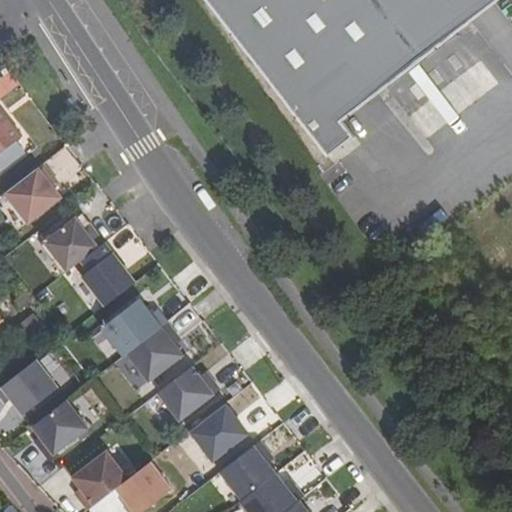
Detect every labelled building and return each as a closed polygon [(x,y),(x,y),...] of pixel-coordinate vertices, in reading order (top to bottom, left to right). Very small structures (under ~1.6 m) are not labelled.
[(504,0),(209,0),(331,159),(358,138),(346,122),(504,0)] [(11,71),(0,79),(0,96),(1,98),(20,84),(11,71)] [(0,155),(24,137),(0,106),(0,155)] [(55,177),(45,165),(8,193),(30,223),(62,198),(49,181),(55,177)] [(84,214),(78,219),(92,236),(98,232),(84,214)] [(46,244),(69,273),(75,268),(107,244),(98,232),(92,236),(78,219),(46,244)] [(137,283),(107,244),(75,268),(106,307),(137,283)] [(152,314),(141,298),(103,327),(125,356),(128,353),(168,323),(158,309),(152,314)] [(31,342),(47,330),(35,315),(19,327),(31,342)] [(177,335),(168,323),(128,353),(150,381),(184,355),(176,345),(171,339),(177,335)] [(171,339),(176,345),(182,340),(177,335),(171,339)] [(38,359),(0,388),(0,394),(6,403),(12,398),(24,414),(60,387),(38,359)] [(200,376),(193,367),(159,393),(180,420),(220,390),(211,378),(205,383),(200,376)] [(205,383),(211,378),(206,372),(200,376),(205,383)] [(92,425),(70,397),(37,423),(44,433),(49,439),(43,444),(52,456),(92,425)] [(248,434),(225,404),(191,431),(213,461),(248,434)] [(49,439),(44,433),(38,438),(43,444),(49,439)] [(243,500),(276,474),(268,464),(263,458),(269,453),(260,441),(220,471),(243,500)] [(106,452),(73,477),(81,487),(85,493),(79,498),(88,509),(116,488),(127,480),(106,452)] [(263,458),(268,464),(274,459),(269,453),(263,458)] [(297,484),(317,472),(310,461),(291,474),(297,484)] [(142,511),(172,489),(151,462),(127,480),(116,488),(128,503),(124,506),(127,511),(142,511)] [(283,483),(276,474),(243,500),(240,502),(248,511),(284,511),(299,501),(304,497),(294,485),(287,490),(283,483)] [(287,490),(294,485),(289,479),(283,483),(287,490)] [(85,493),(81,487),(75,492),(79,498),(85,493)] [(308,511),(299,501),(284,511),(308,511)]
